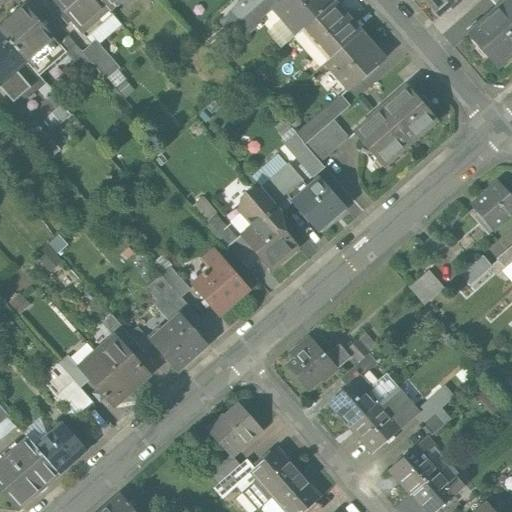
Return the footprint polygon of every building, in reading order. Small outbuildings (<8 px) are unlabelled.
[(100,0),(53,0),(87,37),(113,14),(100,0)] [(100,0),(108,9),(118,0),(100,0)] [(261,0),(244,0),(231,12),(239,21),(262,2),(261,0)] [(239,21),(236,24),(247,36),(262,23),(259,20),(273,10),(272,9),(281,1),(279,0),(264,0),(262,2),(239,21)] [(281,0),(281,1),(272,9),(273,10),(285,23),(290,18),(302,31),(305,28),(334,3),(330,0),(281,0)] [(426,0),(440,16),(458,0),(426,0)] [(511,6),(508,1),(469,36),(497,68),(511,53),(511,6)] [(360,34),(334,3),(305,28),(331,58),(360,34)] [(60,45),(27,7),(0,30),(27,62),(40,77),(67,53),(60,45)] [(27,62),(0,30),(0,87),(13,103),(30,88),(15,72),(27,62)] [(331,58),(325,64),(348,91),(384,61),(360,34),(331,58)] [(83,52),(69,37),(60,45),(67,53),(83,71),(92,63),(83,52)] [(120,68),(96,41),(83,52),(92,63),(106,80),(120,68)] [(406,87),(384,107),(383,106),(375,113),(376,114),(353,134),(383,168),(436,121),(406,87)] [(83,126),(52,90),(33,106),(65,142),(83,126)] [(338,98),(317,117),(326,127),(332,121),(347,108),(338,98)] [(326,127),(305,145),(320,163),(348,139),(332,121),(326,127)] [(323,167),(301,142),(294,149),(315,174),(323,167)] [(287,164),(260,188),(280,211),(282,213),(293,203),(317,230),(344,207),(320,180),(309,189),(287,164)] [(511,205),(494,185),(466,208),(477,221),(473,224),(479,231),(478,231),(483,236),(489,231),(489,230),(511,210),(511,205)] [(260,188),(238,207),(243,212),(232,222),(244,238),(243,238),(270,270),(297,247),(271,218),(280,211),(260,188)] [(238,239),(216,214),(206,223),(228,248),(238,239)] [(511,244),(492,261),(511,283),(511,244)] [(248,290),(214,250),(202,260),(210,269),(192,285),(219,314),(248,290)] [(475,260),(456,276),(465,287),(484,270),(475,260)] [(423,273),(404,290),(420,307),(439,291),(423,273)] [(192,311),(172,288),(163,297),(180,317),(181,316),(183,318),(192,311)] [(180,317),(165,330),(164,328),(149,341),(177,372),(207,346),(183,318),(181,316),(180,317)] [(134,342),(113,317),(104,325),(114,337),(115,337),(126,350),(134,342)] [(126,350),(115,337),(114,337),(96,353),(130,392),(149,377),(126,350)] [(353,342),(343,351),(354,364),(365,355),(353,342)] [(322,358),(310,345),(282,369),(303,392),(316,381),(319,384),(333,371),(344,361),(333,348),(322,358)] [(130,392),(96,353),(78,369),(112,407),(130,392)] [(357,380),(327,406),(347,430),(373,408),(363,396),(367,392),(357,380)] [(74,382),(54,398),(74,421),(93,404),(74,382)] [(373,408),(347,430),(368,454),(410,418),(409,416),(412,413),(393,390),(373,408)] [(412,413),(409,416),(410,418),(419,427),(437,411),(448,402),(438,391),(412,413)] [(236,406),(221,419),(219,418),(205,430),(227,455),(257,430),(236,406)] [(437,411),(419,427),(428,438),(446,421),(437,411)] [(62,423),(35,447),(59,474),(86,451),(62,423)] [(27,438),(0,461),(0,491),(17,511),(59,474),(35,447),(27,438)] [(424,439),(385,473),(406,497),(407,496),(436,471),(438,469),(425,455),(432,448),(424,439)] [(257,463),(246,472),(248,474),(233,487),(253,509),(268,497),(295,473),(273,448),(257,463)] [(215,483),(209,489),(219,499),(233,487),(248,474),(246,472),(257,463),(249,454),(234,467),(215,483)] [(226,458),(207,474),(215,483),(234,467),(226,458)] [(448,484),(436,471),(407,496),(421,511),(433,511),(434,511),(443,511),(455,502),(451,498),(462,488),(454,479),(448,484)] [(296,511),(315,496),(295,473),(268,497),(280,511),(296,511)] [(132,511),(118,495),(98,511),(132,511)] [(492,511),(484,502),(472,511),(492,511)]
